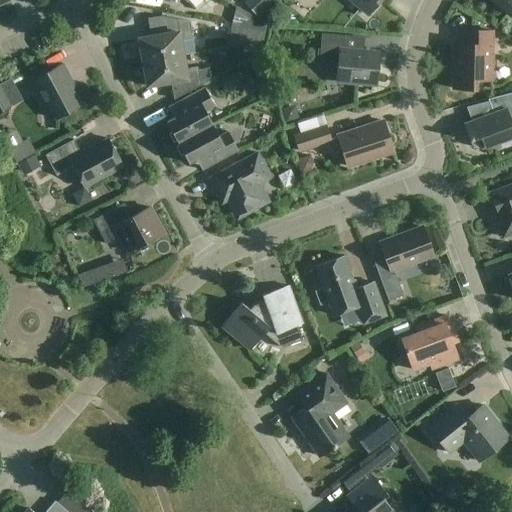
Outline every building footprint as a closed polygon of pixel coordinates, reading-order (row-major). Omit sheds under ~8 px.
[(247,0),(244,3),(257,16),(272,3),(269,0),(247,0)] [(351,0),(368,15),(381,0),(351,0)] [(511,0),(492,0),(511,16),(511,13),(511,0)] [(236,6),(231,25),(265,31),(266,23),(236,6)] [(160,16),(163,34),(139,39),(143,62),(183,55),(181,41),(193,39),(190,22),(160,16)] [(263,41),(265,31),(231,25),(228,47),(263,41)] [(492,80),(493,31),(462,31),(462,45),(458,45),(457,55),(454,55),(453,89),(475,89),(476,80),(492,80)] [(377,77),(379,53),(345,50),(346,36),(322,33),(319,59),(334,60),(338,65),(337,81),(373,85),(373,80),(377,77)] [(183,55),(143,62),(147,86),(171,82),(174,99),(175,99),(201,85),(211,79),(209,68),(198,70),(198,67),(186,69),(183,55)] [(56,119),(81,105),(73,91),(77,89),(63,64),(31,81),(44,107),(48,105),(56,119)] [(265,70),(251,73),(253,84),(267,82),(265,70)] [(0,113),(13,106),(0,83),(0,113)] [(178,143),(212,124),(206,112),(214,107),(204,88),(169,107),(174,117),(167,121),(178,143)] [(511,92),(488,99),(493,114),(464,125),(472,145),(481,149),(511,137),(511,92)] [(285,123),(298,119),(295,105),(281,110),(285,123)] [(348,167),(393,152),(383,121),(338,136),(348,167)] [(212,124),(178,143),(190,164),(197,160),(203,170),(238,151),(228,132),(219,136),(212,124)] [(300,151),(331,141),(326,126),(295,136),(300,151)] [(18,147),(10,134),(3,138),(16,162),(19,163),(31,156),(29,152),(22,148),(18,147)] [(85,187),(123,167),(108,138),(81,153),(74,140),(46,155),(57,176),(73,167),(85,187)] [(269,202),(260,185),(271,178),(258,153),(209,179),(219,197),(225,194),(238,218),(269,202)] [(291,165),(279,171),(285,183),(297,177),(291,165)] [(511,184),(487,194),(503,237),(511,234),(511,184)] [(128,252),(163,233),(149,207),(132,217),(125,203),(93,220),(106,244),(120,237),(128,252)] [(394,270),(433,255),(423,227),(380,243),(386,259),(375,263),(389,301),(404,295),(394,270)] [(92,279),(105,273),(96,254),(83,260),(92,279)] [(364,324),(386,316),(374,282),(358,288),(355,280),(353,281),(344,256),(316,267),(324,289),(316,291),(321,304),(328,302),(334,315),(357,307),(364,324)] [(282,348),(303,340),(298,326),(302,324),(288,286),(262,295),(264,301),(254,305),(250,310),(242,303),(222,326),(251,350),(265,333),(282,348)] [(432,369),(458,359),(449,334),(454,332),(448,316),(417,328),(419,333),(402,339),(413,370),(430,364),(432,369)] [(369,358),(358,341),(349,346),(360,363),(369,358)] [(319,457),(348,436),(332,413),(347,403),(326,374),(296,395),(305,408),(292,417),(319,457)] [(479,461),(509,438),(483,405),(467,417),(457,405),(429,427),(449,453),(463,442),(479,461)] [(380,425),(387,438),(401,429),(393,417),(380,425)] [(373,476),(371,478),(368,475),(379,467),(372,458),(342,482),(348,490),(364,478),(366,481),(347,497),(358,511),(394,511),(384,498),(388,495),(373,476)] [(33,511),(29,509),(26,511),(68,511),(55,501),(45,511),(33,511)]
